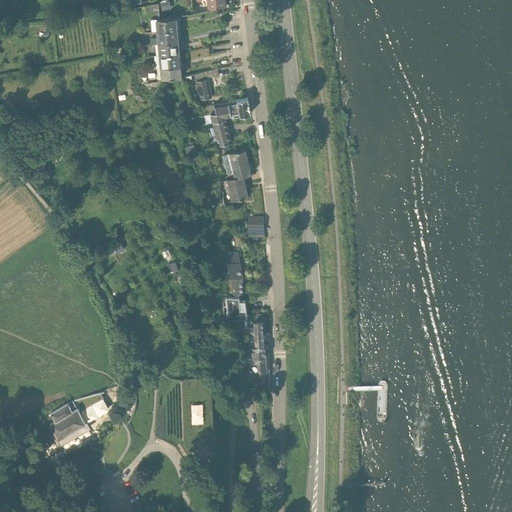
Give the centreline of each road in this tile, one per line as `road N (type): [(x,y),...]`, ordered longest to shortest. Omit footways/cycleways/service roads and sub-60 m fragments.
road 1 (unclassified): [(275,511),(277,277),(248,0)]
road 2 (tertiary): [(310,511),(314,329),(283,0)]
road 3 (unclassified): [(259,511),(252,420),(239,407),(230,511)]
road 4 (unclassified): [(188,511),(177,464),(158,446),(146,448),(122,477)]
